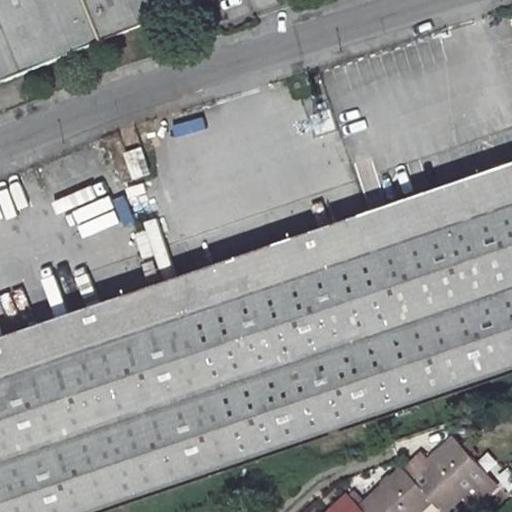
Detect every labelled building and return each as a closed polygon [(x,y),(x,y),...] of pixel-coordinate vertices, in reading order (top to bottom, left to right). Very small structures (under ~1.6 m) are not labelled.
[(0,0),(0,86),(205,0),(0,0)] [(511,169),(0,341),(0,511),(89,511),(511,371),(511,169)] [(74,181),(56,188),(68,222),(87,214),(74,181)] [(452,436),(426,459),(432,466),(458,442),(452,436)] [(443,511),(487,472),(466,450),(458,442),(432,466),(414,482),(432,500),(443,511)] [(421,455),(404,471),(414,482),(432,466),(426,459),(421,455)] [(418,511),(432,500),(414,482),(404,471),(401,469),(359,509),(361,511),(418,511)] [(361,511),(359,509),(347,497),(331,511),(361,511)]
